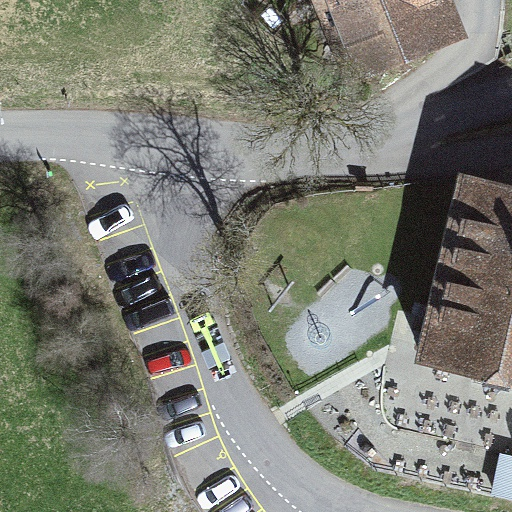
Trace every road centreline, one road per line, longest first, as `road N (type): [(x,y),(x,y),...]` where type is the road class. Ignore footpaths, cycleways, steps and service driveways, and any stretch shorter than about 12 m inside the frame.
road 1 (unclassified): [(173,143),(187,271),(230,397),(287,469),(354,511)]
road 2 (tertiary): [(173,143),(320,155),(511,98)]
road 3 (tertiary): [(0,137),(173,143)]
road 4 (track): [(485,0),(484,30),(422,87),(403,134)]
